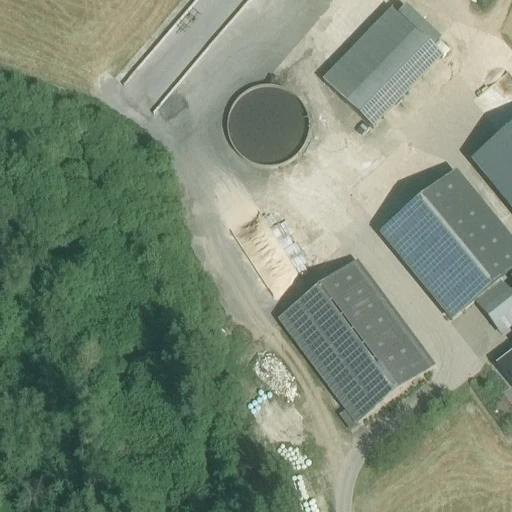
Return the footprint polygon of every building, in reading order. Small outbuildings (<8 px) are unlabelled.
[(179,142),(288,12),(274,0),(195,0),(119,91),(179,142)] [(391,11),(322,83),(345,105),(414,33),(391,11)] [(414,33),(345,105),(372,131),(442,60),(414,33)] [(305,144),(308,128),(305,113),(296,100),(283,91),(267,88),(252,91),(238,100),(230,113),(227,128),(230,144),(238,157),(252,166),(267,169),(283,166),(296,157),(305,144)] [(511,133),(471,166),(511,218),(511,133)] [(277,247),(226,169),(204,184),(254,261),(277,247)] [(511,263),(447,184),(382,237),(452,323),(475,305),(474,305),(495,287),(500,283),(511,273),(511,263)] [(246,310),(271,293),(250,264),(225,281),(246,310)] [(355,267),(280,323),(356,425),(431,369),(355,267)] [(511,294),(511,296),(500,283),(495,287),(511,308),(511,294)] [(511,308),(495,287),(474,305),(475,305),(492,327),(511,311),(511,308)] [(500,337),(511,328),(511,311),(492,327),(500,337)] [(511,358),(498,370),(511,388),(511,387),(511,358)]
